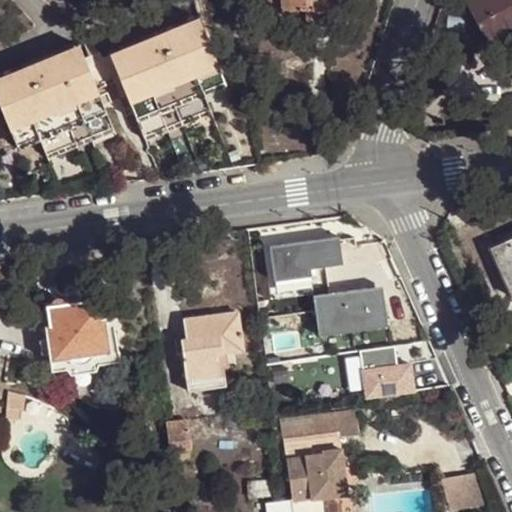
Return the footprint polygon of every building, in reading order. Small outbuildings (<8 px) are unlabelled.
[(259,0),(262,26),(285,24),(284,13),(307,11),(308,22),(326,20),(325,9),(330,9),(328,0),(259,0)] [(511,0),(466,0),(488,39),(484,42),(491,56),(511,45),(511,0)] [(146,41),(111,56),(119,75),(144,137),(211,109),(205,93),(226,84),(199,19),(164,34),(171,53),(154,60),(146,41)] [(164,34),(146,41),(154,60),(171,53),(164,34)] [(27,68),(0,79),(0,104),(19,150),(41,141),(46,153),(112,127),(95,85),(87,66),(80,47),(44,61),(52,80),(35,87),(27,68)] [(119,75),(111,56),(87,66),(95,85),(119,75)] [(44,61),(27,68),(35,87),(52,80),(44,61)] [(211,109),(144,137),(146,142),(214,114),(211,109)] [(112,127),(46,153),(48,158),(114,131),(112,127)] [(255,165),(255,174),(277,172),(276,163),(255,165)] [(306,264),(340,262),(338,228),(267,232),(270,278),(307,276),(306,264)] [(511,237),(490,247),(511,296),(511,237)] [(337,282),(275,291),(285,354),(310,351),(308,339),(332,335),(330,319),(328,307),(340,305),(337,282)] [(46,325),(50,359),(110,352),(106,317),(101,317),(98,299),(79,301),(78,292),(67,294),(68,303),(49,305),(51,324),(46,325)] [(342,317),(340,305),(328,307),(330,319),(342,317)] [(234,311),(179,318),(182,338),(177,339),(183,390),(222,385),(220,366),(213,367),(211,353),(223,352),(239,350),(234,311)] [(110,352),(50,359),(51,370),(121,361),(120,351),(110,352)] [(225,366),(223,352),(211,353),(213,367),(220,366),(225,366)] [(381,366),(382,370),(372,372),(375,389),(382,388),(383,395),(409,391),(404,362),(381,366)] [(351,409),(277,420),(290,511),(322,511),(320,498),(328,497),(326,478),(341,476),(335,436),(355,433),(351,409)] [(184,410),(162,413),(167,450),(190,446),(184,410)] [(472,473),(439,479),(447,511),(481,505),(472,473)] [(326,478),(328,497),(343,495),(341,476),(326,478)]
